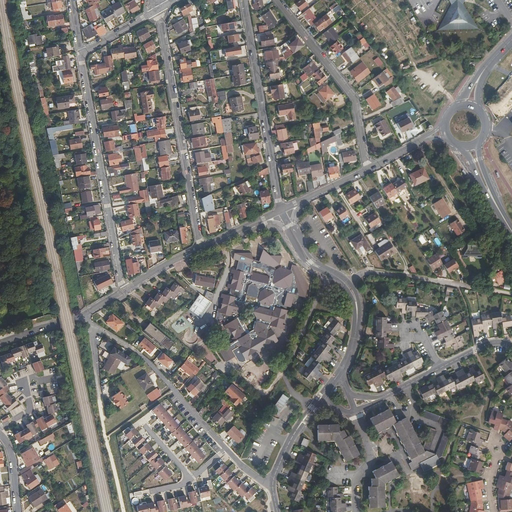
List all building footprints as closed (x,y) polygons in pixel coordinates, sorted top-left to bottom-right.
[(139,9),(133,0),(124,5),(127,10),(130,9),(132,13),(139,9)] [(254,3),(254,7),(255,10),(259,9),(258,7),(263,6),(262,0),(254,0),(255,3),(254,3)] [(303,0),(299,0),(295,4),(300,11),(302,9),(304,12),(308,9),(312,6),(310,3),(308,5),(303,0)] [(449,0),(452,5),(439,30),(478,30),(463,6),(465,0),(449,0)] [(62,8),(61,1),(47,3),(48,8),(52,7),(53,12),(60,10),(60,8),(62,8)] [(112,10),(116,17),(125,11),(119,2),(116,4),(113,5),(110,7),(112,10)] [(95,4),(85,9),(90,22),(97,19),(94,10),(98,9),(95,4)] [(190,4),(180,9),(183,16),(193,10),(190,4)] [(304,12),(302,14),(311,25),(313,24),(317,21),(308,9),(304,12)] [(112,10),(101,16),(105,23),(116,17),(112,10)] [(270,11),(262,16),(270,29),(278,23),(270,11)] [(333,22),(326,14),(314,24),(319,31),(323,28),(323,29),(333,22)] [(54,16),(54,15),(46,16),(48,26),(55,25),(64,23),(62,15),(54,16)] [(183,19),(173,25),(178,34),(188,29),(183,19)] [(222,32),(235,30),(234,26),(237,26),(236,22),(221,24),(222,32)] [(90,25),(82,29),(87,39),(97,34),(95,30),(93,27),(91,28),(90,25)] [(100,36),(106,32),(104,28),(102,25),(95,29),(100,36)] [(323,34),(330,44),(340,37),(332,27),(323,34)] [(146,28),(137,33),(141,42),(145,40),(144,39),(145,39),(150,36),(146,28)] [(271,34),(271,32),(265,32),(266,35),(260,36),(262,47),(274,44),(273,34),(271,34)] [(27,36),(29,45),(36,43),(37,45),(43,44),(41,36),(36,37),(36,34),(27,36)] [(356,38),(350,42),(352,46),(359,41),(356,38)] [(296,52),(304,46),(300,40),(298,41),(296,39),(294,41),(288,46),(291,49),(292,48),(296,52)] [(190,40),(178,44),(181,53),(190,50),(189,46),(192,45),(190,40)] [(152,41),(144,45),(147,52),(155,48),(152,41)] [(338,41),(330,47),(335,54),(343,49),(338,41)] [(123,48),(122,45),(117,45),(118,48),(110,49),(112,59),(124,57),(123,48)] [(48,58),(60,56),(58,46),(46,49),(48,58)] [(138,57),(135,47),(128,49),(127,47),(123,48),(124,57),(124,60),(138,57)] [(353,63),(359,58),(351,47),(342,54),(344,58),(347,56),(353,63)] [(288,48),(282,52),(286,59),(293,54),(288,48)] [(217,50),(209,52),(212,64),(218,63),(217,50)] [(228,50),(217,51),(218,58),(229,57),(228,50)] [(278,50),(265,52),(266,60),(279,58),(278,50)] [(156,59),(155,54),(146,58),(147,65),(141,66),(142,71),(158,69),(156,60),(154,60),(153,59),(156,59)] [(112,59),(111,55),(103,57),(104,63),(90,66),(91,69),(94,69),(95,75),(106,73),(106,71),(114,69),(112,59)] [(70,69),(71,69),(70,64),(70,59),(69,59),(69,56),(63,57),(64,61),(61,61),(62,65),(52,66),(53,72),(56,71),(70,69)] [(187,68),(191,68),(200,66),(200,61),(198,60),(196,60),(196,62),(191,63),(191,60),(185,61),(185,58),(181,59),(179,60),(180,69),(187,68)] [(279,61),(265,63),(266,69),(269,69),(270,72),(269,72),(269,77),(268,80),(269,81),(268,82),(270,83),(271,82),(272,83),(275,79),(280,78),(279,70),(277,71),(277,68),(280,67),(279,61)] [(300,78),(303,82),(311,75),(317,71),(319,70),(312,61),(302,69),(306,73),(300,78)] [(359,67),(351,73),(358,82),(366,76),(370,73),(362,62),(359,65),(358,66),(359,67)] [(242,74),(241,64),(232,65),(233,75),(242,74)] [(187,68),(179,69),(180,73),(182,73),(182,78),(183,81),(183,82),(189,81),(189,80),(193,79),(191,68),(187,68)] [(72,80),(70,69),(56,71),(57,75),(59,75),(60,85),(64,84),(64,83),(71,82),(71,80),(72,80)] [(160,80),(158,70),(149,72),(150,83),(159,82),(159,80),(160,80)] [(320,86),(324,83),(322,82),(326,78),(323,74),(321,75),(317,71),(311,75),(320,86)] [(383,71),(373,79),(378,87),(389,79),(383,71)] [(40,97),(44,97),(39,74),(36,75),(35,75),(35,76),(40,97)] [(233,75),(232,76),(234,85),(245,84),(243,74),(242,74),(233,75)] [(211,79),(189,83),(190,89),(198,88),(197,85),(206,83),(206,85),(207,90),(208,97),(211,96),(217,95),(216,92),(214,79),(211,79)] [(334,95),(325,83),(324,83),(320,86),(317,89),(319,92),(326,101),(334,95)] [(283,84),(270,86),(271,92),(273,92),(273,94),(274,100),(285,98),(283,84)] [(393,87),(387,92),(393,101),(400,95),(398,93),(401,91),(398,86),(395,89),(393,87)] [(100,90),(98,90),(99,97),(108,95),(106,87),(100,89),(100,90)] [(152,91),(140,93),(144,113),(152,112),(150,98),(153,98),(152,91)] [(323,103),(326,101),(319,92),(316,95),(323,103)] [(74,95),(56,98),(58,109),(69,107),(69,103),(75,103),(75,102),(74,99),(74,95)] [(113,107),(111,95),(106,97),(107,99),(100,100),(102,109),(113,107)] [(231,106),(225,107),(226,113),(232,112),(244,110),(241,97),(230,99),(231,106)] [(394,101),(391,103),(393,108),(404,102),(402,98),(394,102),(394,101)] [(284,115),(288,114),(289,121),(296,119),(293,103),(278,106),(279,116),(284,115)] [(188,112),(190,122),(201,120),(199,110),(197,110),(197,107),(189,108),(190,112),(188,112)] [(72,124),(79,123),(79,119),(80,119),(78,109),(68,111),(69,121),(63,121),(64,126),(72,124)] [(118,110),(111,112),(113,121),(120,120),(120,119),(122,119),(121,112),(119,113),(118,110)] [(157,129),(165,128),(164,121),(166,120),(165,116),(155,118),(157,129)] [(224,133),(231,131),(233,131),(230,118),(221,120),(224,133)] [(402,134),(414,129),(409,118),(397,124),(402,134)] [(212,131),(212,135),(224,133),(221,120),(215,121),(217,130),(212,131)] [(376,125),(374,125),(377,131),(379,130),(382,137),(391,132),(384,120),(375,124),(376,125)] [(191,125),(193,135),(204,133),(203,123),(202,123),(195,124),(191,125)] [(319,123),(312,124),(314,134),(316,143),(320,142),(320,138),(321,138),(320,132),(323,131),(323,132),(328,131),(328,125),(322,126),(320,127),(319,123)] [(47,128),(49,141),(54,140),(53,133),(55,132),(56,132),(72,129),(72,124),(64,126),(47,128)] [(108,136),(108,138),(119,137),(117,126),(103,128),(104,137),(108,136)] [(259,138),(257,127),(247,129),(249,140),(259,138)] [(288,140),(286,128),(286,129),(276,130),(271,131),(272,135),(278,134),(279,142),(288,140)] [(164,130),(146,133),(148,138),(154,137),(155,141),(166,139),(164,130)] [(231,144),(233,144),(231,131),(224,133),(225,139),(226,145),(231,144)] [(329,145),(336,141),(336,139),(336,136),(335,135),(335,136),(320,142),(321,147),(322,153),(328,152),(327,147),(329,146),(329,145)] [(204,136),(191,139),(192,143),(194,143),(195,148),(206,146),(204,136)] [(81,138),(69,140),(70,150),(82,148),(81,138)] [(112,150),(113,153),(123,151),(122,146),(116,147),(117,148),(115,148),(113,140),(108,141),(108,143),(104,144),(105,152),(112,150)] [(160,155),(172,153),(169,140),(158,142),(160,155)] [(282,143),(283,147),(285,155),(294,153),(292,145),(291,142),(282,143)] [(321,147),(320,142),(316,145),(311,147),(307,149),(308,153),(321,147)] [(246,159),(260,155),(258,148),(257,149),(256,143),(243,145),(241,145),(242,150),(244,150),(244,155),(246,155),(246,159)] [(205,163),(207,162),(211,162),(209,153),(203,154),(203,151),(195,153),(197,163),(205,162),(205,163)] [(339,154),(341,167),(344,166),(343,162),(349,161),(356,160),(355,151),(339,154)] [(76,165),(87,164),(85,153),(78,154),(75,155),(76,165)] [(116,154),(108,155),(110,165),(118,164),(118,162),(122,161),(121,155),(117,156),(116,154)] [(169,166),(176,165),(175,161),(168,162),(166,155),(158,157),(159,167),(168,165),(169,167),(169,166)] [(262,161),(260,155),(246,159),(247,159),(248,164),(253,162),(253,163),(262,161)] [(282,173),(292,172),(290,157),(283,160),(284,165),(281,165),(282,173)] [(198,164),(197,164),(199,176),(208,174),(207,169),(208,169),(207,162),(205,163),(198,164)] [(311,173),(310,166),(309,162),(296,164),(299,177),(304,176),(304,174),(311,173)] [(110,172),(110,173),(111,177),(118,176),(117,170),(129,168),(128,164),(108,168),(108,172),(110,172)] [(311,173),(312,177),(323,175),(321,164),(310,166),(311,173)] [(77,176),(90,174),(89,172),(89,168),(87,168),(86,166),(75,168),(77,176)] [(170,171),(169,166),(169,167),(160,168),(162,180),(171,178),(169,171),(170,171)] [(456,187),(464,183),(456,167),(448,171),(456,187)] [(423,168),(409,175),(414,186),(429,179),(423,168)] [(257,177),(269,175),(268,169),(257,174),(257,177)] [(118,189),(119,194),(139,190),(136,173),(125,175),(127,187),(118,189)] [(88,176),(77,178),(79,189),(90,188),(88,176)] [(212,177),(199,179),(200,185),(203,185),(204,192),(211,191),(210,184),(213,183),(212,177)] [(407,186),(402,178),(392,184),(397,193),(407,186)] [(245,182),(236,186),(239,191),(241,196),(250,191),(245,182)] [(392,184),(391,183),(382,189),(388,198),(397,193),(392,184)] [(149,201),(150,204),(154,203),(154,198),(163,196),(160,184),(149,186),(149,187),(150,190),(150,192),(151,198),(149,198),(149,201)] [(345,195),(345,196),(350,204),(361,198),(355,189),(345,195)] [(147,190),(139,191),(140,197),(128,199),(129,205),(138,203),(145,202),(149,201),(147,190)] [(259,192),(261,203),(270,202),(268,190),(259,192)] [(91,191),(80,192),(82,203),(92,201),(91,191)] [(378,192),(369,197),(372,203),(376,208),(385,202),(378,192)] [(180,201),(178,195),(168,198),(156,202),(158,208),(169,204),(170,207),(179,205),(178,202),(180,201)] [(202,198),(205,212),(214,210),(210,195),(202,198)] [(433,204),(442,218),(451,212),(442,198),(433,204)] [(127,205),(129,218),(140,215),(138,203),(129,205),(127,205)] [(244,203),(236,206),(241,219),(248,216),(244,203)] [(80,216),(80,220),(87,218),(87,217),(94,215),(100,214),(98,205),(93,206),(92,206),(91,204),(85,205),(87,215),(80,216)] [(343,206),(335,211),(340,220),(349,215),(343,206)] [(332,216),(327,207),(319,212),(324,221),(332,216)] [(375,212),(365,219),(371,228),(381,222),(375,212)] [(209,219),(207,219),(210,233),(215,232),(215,229),(218,228),(217,225),(220,224),(218,215),(208,216),(209,219)] [(100,229),(98,216),(95,217),(89,218),(90,221),(88,221),(90,229),(94,229),(94,230),(100,229)] [(450,224),(457,236),(465,231),(457,219),(450,224)] [(131,220),(120,222),(122,231),(134,228),(131,220)] [(133,246),(135,245),(141,244),(140,234),(142,234),(141,227),(131,232),(132,235),(131,235),(133,246)] [(179,228),(182,244),(187,243),(185,227),(179,228)] [(166,242),(178,240),(176,231),(164,233),(166,242)] [(136,249),(145,248),(142,234),(140,234),(141,244),(135,245),(136,249)] [(361,234),(350,241),(356,249),(362,245),(366,251),(370,248),(361,234)] [(70,238),(73,250),(74,250),(81,248),(82,248),(81,244),(78,244),(76,237),(70,238)] [(379,248),(388,242),(387,240),(384,239),(377,244),(379,248)] [(159,240),(149,242),(150,253),(161,251),(159,240)] [(374,251),(381,261),(395,252),(389,241),(388,242),(379,248),(374,251)] [(463,243),(459,249),(465,252),(463,255),(481,255),(478,249),(479,249),(477,245),(472,245),(467,245),(463,243)] [(74,250),(76,262),(83,261),(81,249),(81,248),(74,250)] [(94,259),(103,257),(102,252),(105,252),(105,248),(93,250),(94,259)] [(436,254),(426,260),(432,270),(442,263),(436,254)] [(132,259),(125,260),(128,274),(139,272),(137,260),(133,261),(132,259)] [(454,259),(443,265),(448,273),(458,266),(454,259)] [(83,261),(76,262),(78,272),(83,271),(82,266),(84,265),(83,262),(83,261)] [(108,261),(94,263),(96,272),(110,269),(108,261)] [(293,275),(292,273),(290,270),(280,267),(274,270),(272,281),(269,280),(270,276),(251,272),(251,274),(247,273),(248,269),(240,267),(235,270),(231,269),(230,273),(231,273),(233,274),(231,284),(229,284),(227,283),(226,287),(230,288),(229,292),(226,295),(221,294),(220,298),(221,298),(223,298),(220,309),(218,308),(217,308),(216,312),(219,313),(218,318),(219,321),(223,319),(226,324),(224,325),(226,329),(228,328),(236,340),(234,341),(228,345),(228,344),(218,350),(225,362),(235,356),(232,350),(238,347),(246,361),(249,359),(249,358),(248,356),(257,350),(258,352),(259,353),(266,349),(265,348),(264,347),(274,341),(275,343),(279,341),(270,326),(270,325),(285,329),(286,325),(285,325),(283,325),(285,314),(287,315),(288,315),(289,311),(287,310),(288,307),(291,307),(294,294),(292,294),(294,289),(292,288),(290,286),(291,286),(293,275)] [(499,272),(494,275),(500,285),(505,281),(499,272)] [(109,274),(94,281),(98,290),(113,283),(109,274)] [(196,276),(195,284),(213,287),(214,279),(196,276)] [(84,277),(79,278),(81,287),(83,297),(90,294),(84,277)] [(175,282),(174,282),(169,289),(177,294),(179,292),(182,293),(185,289),(175,282)] [(100,296),(110,291),(108,287),(98,292),(100,296)] [(169,289),(166,287),(161,294),(168,299),(170,296),(174,299),(177,294),(169,289)] [(207,291),(204,297),(210,302),(214,294),(207,291)] [(161,294),(158,292),(153,299),(160,304),(162,301),(165,303),(168,299),(161,294)] [(188,310),(200,319),(211,303),(200,295),(188,310)] [(153,299),(150,297),(145,304),(152,309),(154,306),(157,308),(160,304),(153,299)] [(406,311),(406,301),(406,298),(396,298),(396,308),(402,308),(401,313),(406,313),(406,311)] [(416,307),(416,301),(406,301),(406,311),(411,311),(411,316),(415,317),(416,307)] [(428,318),(435,315),(432,310),(428,312),(428,308),(416,307),(415,317),(425,317),(426,319),(428,318)] [(437,325),(446,320),(441,311),(435,315),(428,318),(429,322),(434,319),(437,325)] [(501,317),(500,312),(490,313),(492,325),(493,329),(497,328),(496,323),(502,322),(501,317)] [(492,325),(490,313),(480,315),(481,318),(483,329),(483,332),(487,331),(486,326),(492,325)] [(112,315),(106,322),(117,331),(123,323),(112,315)] [(511,320),(511,321),(510,316),(501,317),(502,322),(503,327),(508,326),(511,325),(511,320)] [(331,323),(325,330),(327,332),(333,337),(341,325),(331,317),(328,321),(331,323)] [(376,317),(376,327),(391,327),(391,323),(386,323),(386,317),(376,317)] [(483,329),(481,318),(471,319),(474,337),(478,336),(477,330),(483,329)] [(451,329),(446,320),(437,325),(439,330),(435,332),(437,336),(451,329)] [(150,323),(144,330),(168,350),(174,343),(150,323)] [(136,330),(128,324),(127,326),(134,332),(136,330)] [(391,327),(376,327),(376,337),(378,337),(386,337),(386,331),(391,332),(391,327)] [(228,328),(226,329),(234,341),(236,340),(228,328)] [(455,337),(451,329),(437,336),(439,339),(443,337),(446,342),(455,337)] [(136,330),(134,332),(133,334),(137,338),(141,334),(136,330)] [(331,343),(335,338),(333,337),(327,332),(321,340),(323,341),(331,348),(333,349),(335,346),(331,343)] [(57,382),(59,381),(64,379),(60,359),(57,344),(56,345),(53,345),(49,340),(46,336),(45,336),(42,336),(41,333),(19,342),(8,357),(16,364),(27,349),(30,355),(31,354),(37,365),(40,363),(45,369),(49,365),(51,370),(47,372),(54,384),(57,382)] [(146,362),(145,361),(127,350),(125,354),(118,349),(121,344),(104,333),(96,346),(104,351),(115,358),(120,361),(133,369),(145,362),(146,362)] [(46,336),(49,340),(53,345),(56,345),(55,334),(48,336),(46,336)] [(458,336),(457,336),(455,337),(446,342),(445,343),(447,346),(451,344),(454,350),(463,345),(458,336)] [(389,344),(389,337),(386,337),(378,337),(378,348),(382,348),(393,348),(394,344),(389,344)] [(323,341),(317,349),(329,359),(331,356),(327,352),(331,348),(323,341)] [(314,359),(319,363),(322,359),(326,362),(329,359),(317,349),(311,357),(314,359)] [(115,358),(104,351),(101,356),(108,360),(103,369),(112,374),(120,361),(115,358)] [(407,353),(414,366),(423,362),(418,352),(413,355),(410,351),(407,353)] [(173,361),(163,353),(158,360),(167,367),(173,361)] [(405,371),(414,366),(407,353),(403,354),(406,359),(400,361),(403,367),(405,371)] [(510,363),(506,358),(498,364),(505,372),(508,370),(510,373),(511,370),(511,362),(510,363)] [(200,370),(187,359),(180,367),(180,368),(190,376),(192,373),(195,375),(196,374),(200,370)] [(307,367),(319,377),(322,373),(318,370),(322,366),(314,359),(307,367)] [(400,374),(405,371),(403,367),(400,362),(392,366),(395,372),(399,380),(402,378),(400,374)] [(395,382),(399,380),(395,372),(392,366),(383,371),(386,376),(387,380),(393,377),(395,382)] [(317,380),(319,377),(307,367),(301,375),(309,381),(313,377),(317,380)] [(381,367),(372,372),(379,385),(383,384),(381,379),(386,376),(383,371),(381,367)] [(476,383),(485,378),(480,369),(475,372),(473,367),(469,369),(470,371),(475,380),(476,383)] [(459,371),(466,385),(475,380),(470,371),(465,374),(462,369),(459,371)] [(455,386),(457,389),(466,385),(459,371),(455,373),(458,377),(452,380),(455,386)] [(379,385),(372,372),(363,376),(368,386),(373,383),(376,387),(379,385)] [(146,373),(137,379),(144,390),(153,384),(146,373)] [(0,398),(9,410),(19,403),(16,399),(22,394),(19,390),(11,396),(6,390),(10,388),(0,374),(0,398)] [(439,377),(447,390),(455,386),(452,380),(451,377),(445,379),(443,375),(439,377)] [(436,392),(438,395),(447,390),(439,377),(436,378),(438,383),(433,386),(436,392)] [(191,384),(187,389),(191,392),(192,391),(195,395),(198,392),(198,391),(204,386),(198,380),(192,385),(191,384)] [(433,386),(432,383),(419,390),(423,399),(436,392),(433,386)] [(236,406),(246,395),(232,384),(225,391),(230,397),(228,399),(236,406)] [(156,389),(147,395),(151,401),(160,395),(159,392),(160,391),(159,389),(157,391),(156,389)] [(112,397),(120,409),(128,403),(125,399),(126,397),(125,395),(123,395),(120,391),(112,397)] [(36,428),(39,426),(42,430),(56,422),(51,413),(57,412),(55,404),(53,404),(52,396),(43,398),(45,406),(47,406),(49,414),(48,414),(48,417),(44,419),(42,417),(33,422),(26,425),(28,428),(21,432),(21,431),(14,435),(19,443),(38,432),(36,428)] [(207,401),(198,413),(201,416),(209,407),(208,406),(209,403),(207,401)] [(228,409),(231,406),(227,403),(224,406),(224,405),(223,406),(217,413),(213,418),(221,425),(225,420),(226,422),(231,416),(230,416),(232,413),(228,409)] [(159,404),(149,411),(153,415),(155,413),(159,418),(166,411),(159,404)] [(424,452),(422,449),(406,417),(396,423),(389,409),(370,418),(377,432),(393,424),(410,459),(411,459),(424,452)] [(159,418),(157,419),(159,422),(161,421),(165,425),(173,419),(166,411),(159,418)] [(498,428),(501,418),(503,414),(492,411),(488,422),(494,424),(493,429),(495,429),(497,430),(498,428)] [(511,439),(511,438),(511,422),(509,420),(501,418),(498,428),(501,429),(506,433),(504,436),(510,441),(511,439)] [(165,425),(163,427),(166,430),(168,428),(172,433),(179,426),(173,419),(165,425)] [(321,426),(321,425),(317,425),(318,441),(334,440),(345,461),(359,455),(357,451),(357,452),(354,447),(355,447),(354,443),(353,444),(351,439),(350,435),(349,436),(347,437),(343,430),(339,432),(338,424),(335,425),(334,425),(330,426),(330,425),(326,425),(326,426),(321,426)] [(172,433),(170,434),(172,437),(174,436),(178,440),(186,434),(179,426),(172,433)] [(234,426),(227,433),(237,444),(244,437),(234,426)] [(128,427),(122,431),(129,440),(135,435),(138,432),(134,428),(130,430),(128,427)] [(480,445),(481,445),(483,440),(479,438),(480,433),(469,429),(466,440),(472,442),(480,445)] [(178,440),(176,442),(179,445),(181,443),(185,448),(192,441),(186,434),(178,440)] [(129,440),(136,447),(141,443),(144,440),(140,435),(137,438),(135,435),(129,440)] [(304,438),(301,444),(307,447),(309,441),(304,438)] [(185,448),(183,449),(186,452),(187,451),(191,455),(199,449),(192,441),(185,448)] [(478,450),(480,445),(472,442),(468,453),(472,454),(471,458),(478,461),(481,451),(478,450)] [(136,447),(143,455),(148,450),(151,447),(147,443),(144,445),(141,443),(136,447)] [(32,461),(33,463),(40,459),(33,448),(29,450),(33,457),(31,458),(32,461)] [(27,464),(32,461),(31,458),(33,457),(29,450),(29,449),(21,454),(24,458),(22,459),(24,460),(25,460),(27,464)] [(191,455),(189,457),(192,460),(194,458),(198,463),(205,456),(199,449),(191,455)] [(143,455),(149,462),(154,458),(157,455),(153,450),(150,453),(148,450),(143,455)] [(316,455),(307,450),(304,456),(300,454),(298,457),(312,464),(316,455)] [(427,451),(424,452),(411,459),(412,461),(408,463),(412,470),(421,465),(424,472),(441,464),(438,458),(436,455),(435,454),(428,452),(427,451)] [(54,454),(53,452),(42,458),(49,470),(51,469),(55,466),(59,464),(53,454),(54,454)] [(312,464),(298,457),(296,461),(301,463),(299,468),(308,472),(312,464)] [(157,460),(154,458),(149,462),(156,470),(161,465),(164,463),(160,458),(157,460)] [(484,470),(485,468),(481,467),(482,462),(478,461),(471,458),(468,469),(483,474),(484,470)] [(394,476),(398,474),(391,462),(372,471),(375,477),(375,479),(371,479),(371,486),(368,486),(368,490),(369,490),(369,495),(368,495),(369,499),(370,499),(370,504),(369,504),(369,508),(384,507),(384,487),(382,487),(382,482),(390,478),(390,479),(395,477),(394,476)] [(30,470),(34,467),(32,464),(19,472),(21,475),(30,470)] [(215,471),(220,476),(228,468),(224,464),(215,471)] [(161,465),(156,470),(158,472),(158,473),(164,480),(173,473),(170,469),(169,471),(165,467),(163,468),(161,465)] [(228,468),(220,476),(226,483),(232,479),(229,476),(232,473),(228,468)] [(290,476),(304,482),(308,472),(299,468),(299,469),(296,474),(292,472),(290,476)] [(30,470),(21,475),(24,480),(27,483),(28,486),(31,489),(39,483),(33,474),(30,470)] [(511,471),(507,470),(505,477),(500,475),(499,480),(511,483),(511,471)] [(232,479),(226,483),(233,490),(234,489),(242,483),(242,482),(240,479),(238,481),(234,476),(232,479)] [(300,491),(304,482),(290,476),(288,479),(293,481),(291,487),(300,491)] [(480,499),(482,498),(480,489),(483,488),(481,480),(467,483),(471,501),(480,499)] [(511,484),(511,483),(499,480),(496,487),(500,488),(498,494),(499,500),(507,500),(510,491),(511,484)] [(242,483),(234,489),(241,497),(243,495),(250,489),(248,486),(246,487),(242,483)] [(204,487),(198,488),(200,495),(200,498),(210,496),(209,489),(207,484),(204,485),(204,487)] [(298,502),(303,492),(300,491),(291,487),(288,486),(287,490),(291,492),(289,498),(298,502)] [(250,489),(243,495),(250,502),(255,498),(253,495),(256,492),(252,487),(250,489)] [(338,493),(337,487),(327,487),(327,498),(330,498),(340,498),(343,497),(343,493),(338,493)] [(41,489),(28,497),(31,501),(30,503),(33,508),(35,507),(48,499),(41,489)] [(190,500),(190,504),(201,501),(200,498),(200,495),(196,496),(195,491),(188,493),(190,500)] [(179,502),(180,508),(191,506),(190,504),(190,500),(186,500),(185,496),(178,498),(179,502)] [(168,504),(170,511),(180,508),(179,502),(175,503),(174,498),(167,500),(168,504)] [(341,503),(340,498),(330,498),(330,508),(346,507),(346,503),(341,503)] [(484,511),(485,511),(481,510),(482,505),(480,499),(471,501),(471,503),(469,511),(484,511)] [(511,499),(507,500),(499,500),(498,500),(498,505),(500,505),(501,510),(508,509),(508,511),(511,510),(511,499)] [(158,506),(158,511),(163,511),(170,511),(168,504),(165,505),(164,501),(157,502),(158,506)] [(136,506),(137,511),(147,511),(146,504),(146,502),(141,503),(142,505),(136,506)] [(147,511),(158,511),(158,506),(154,507),(153,503),(146,504),(147,511)]
